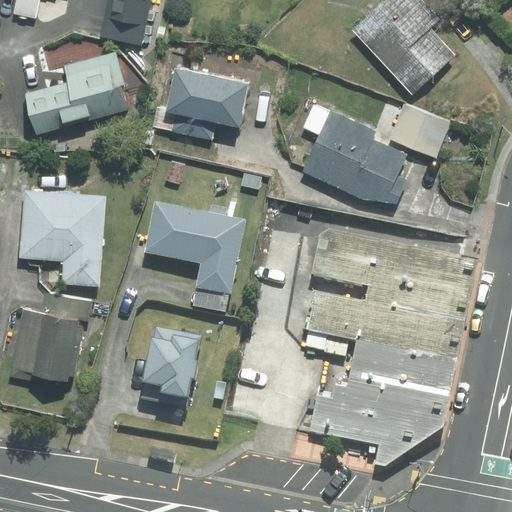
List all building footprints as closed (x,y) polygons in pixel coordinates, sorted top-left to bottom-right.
[(16,0),(14,13),(35,17),(38,0),(16,0)] [(106,0),(99,38),(143,47),(152,0),(106,0)] [(412,94),(455,55),(430,28),(439,19),(421,0),(385,0),(353,30),(412,94)] [(69,83),(28,95),(39,134),(125,110),(118,87),(125,85),(116,51),(64,65),(69,83)] [(248,84),(176,69),(167,110),(167,112),(216,122),(239,127),(248,84)] [(364,198),(397,203),(407,181),(397,176),(407,155),(372,139),(375,131),(315,104),(304,127),(321,135),(305,170),(364,198)] [(405,105),(391,139),(436,157),(450,123),(405,105)] [(212,139),(216,122),(167,112),(167,110),(158,108),(154,127),(212,139)] [(99,286),(106,196),(24,190),(19,258),(27,259),(29,265),(39,266),(41,281),(53,293),(62,283),(99,286)] [(155,202),(145,251),(201,262),(196,287),(229,294),(231,294),(246,220),(155,202)] [(460,259),(330,231),(322,239),(315,278),(370,290),(367,304),(318,295),(311,335),(359,345),(349,390),(336,388),(334,401),(318,398),(311,434),(378,447),(375,464),(386,466),(444,426),(446,415),(457,360),(476,262),(460,259)] [(229,294),(196,287),(193,306),(226,312),(229,294)] [(88,321),(91,302),(47,294),(43,314),(26,311),(14,377),(32,380),(33,374),(66,380),(67,375),(74,376),(83,327),(88,321)] [(202,335),(155,326),(153,338),(151,337),(143,381),(145,381),(141,397),(188,407),(202,335)] [(173,453),(150,448),(149,457),(171,461),(173,453)]
